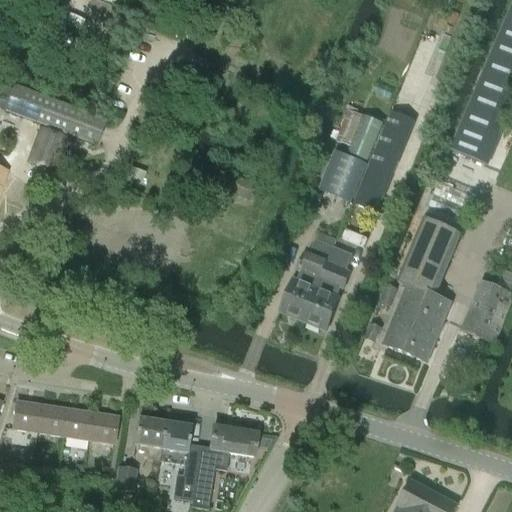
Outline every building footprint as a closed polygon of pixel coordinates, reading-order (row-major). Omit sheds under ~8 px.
[(483,165),(511,96),(511,7),(451,151),(483,165)] [(16,90),(6,114),(94,148),(103,124),(16,90)] [(368,163),(383,125),(364,118),(349,155),(368,163)] [(377,215),(411,132),(389,123),(356,206),(377,215)] [(53,175),(67,141),(40,130),(27,164),(53,175)] [(336,154),(321,191),(353,203),(368,166),(336,154)] [(254,185),(215,171),(209,188),(248,202),(254,185)] [(317,209),(322,199),(310,193),(305,204),(317,209)] [(431,288),(439,291),(462,236),(426,221),(398,284),(407,287),(428,295),(431,288)] [(304,324),(334,249),(316,242),(309,257),(305,255),(298,272),(303,274),(299,283),(294,281),(281,314),(304,324)] [(334,249),(304,324),(327,333),(340,299),(336,298),(339,288),(344,290),(351,274),(346,272),(352,257),(334,249)] [(484,280),(462,332),(494,346),(511,303),(511,295),(496,289),(501,276),(494,273),(490,282),(484,280)] [(379,305),(389,309),(394,298),(396,291),(386,286),(383,294),(379,305)] [(419,336),(436,343),(451,305),(436,298),(439,291),(431,288),(428,295),(407,287),(393,320),(421,331),(419,336)] [(421,331),(393,320),(383,346),(427,364),(436,343),(419,336),(421,331)] [(375,343),(381,330),(370,325),(365,339),(375,343)] [(38,435),(42,408),(16,404),(12,431),(38,435)] [(62,439),(66,412),(42,408),(38,435),(62,439)] [(86,443),(91,415),(66,412),(62,439),(86,443)] [(113,447),(117,419),(91,415),(86,443),(113,447)] [(158,464),(164,425),(138,421),(134,448),(148,450),(146,462),(158,464)] [(158,464),(185,468),(191,429),(164,425),(158,464)] [(225,474),(228,456),(240,458),(240,457),(253,459),(255,449),(257,440),(257,436),(243,433),(244,433),(213,428),(209,451),(200,450),(195,482),(192,504),(191,510),(202,511),(207,511),(214,472),(225,474)] [(257,440),(255,449),(266,451),(271,442),(257,440)] [(22,451),(20,464),(30,465),(32,453),(22,451)] [(132,494),(136,473),(118,470),(115,491),(132,494)] [(192,504),(195,482),(182,479),(176,479),(173,501),(192,504)] [(398,507),(406,511),(454,511),(457,507),(411,483),(398,507)]
